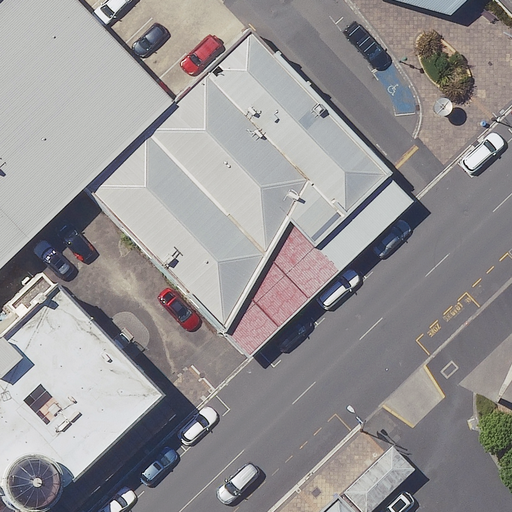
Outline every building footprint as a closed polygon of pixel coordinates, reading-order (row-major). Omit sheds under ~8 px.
[(317,0),(345,28),(418,43),(449,15),(432,0),(317,0)] [(80,181),(43,217),(190,372),(362,211),(216,56),(80,181)] [(0,174),(0,257),(43,217),(80,181),(39,137),(0,174)] [(0,495),(15,511),(16,511),(103,423),(1,316),(0,317),(0,495)] [(379,511),(417,478),(392,452),(342,498),(355,511),(379,511)] [(344,511),(335,502),(324,511),(344,511)]
